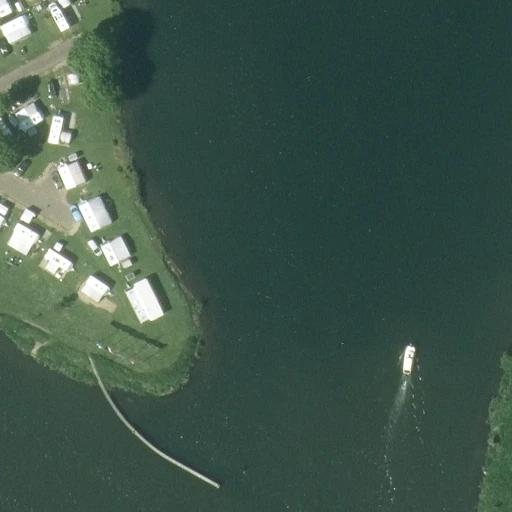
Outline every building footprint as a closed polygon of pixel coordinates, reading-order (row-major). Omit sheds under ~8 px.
[(0,0),(0,18),(14,13),(8,0),(0,0)] [(12,45),(33,35),(23,15),(2,25),(12,45)] [(72,102),(81,101),(79,73),(70,74),(72,102)] [(61,106),(72,104),(68,79),(58,80),(61,106)] [(20,127),(41,118),(33,97),(11,106),(20,127)] [(71,146),(76,118),(52,114),(47,141),(71,146)] [(65,190),(88,182),(80,158),(57,166),(65,190)] [(83,193),(73,200),(96,231),(105,224),(83,193)] [(6,245),(34,255),(42,233),(14,223),(6,245)] [(109,265),(130,256),(121,236),(100,245),(109,265)] [(61,281),(73,262),(49,246),(37,266),(61,281)] [(99,306),(110,285),(88,274),(77,295),(99,306)]
